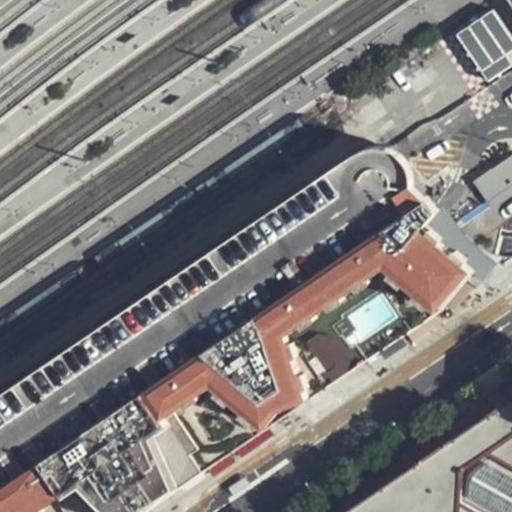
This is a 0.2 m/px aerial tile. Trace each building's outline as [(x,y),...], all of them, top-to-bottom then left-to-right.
[(511,36),(493,9),(458,33),(490,79),(511,64),(511,62),(507,54),(511,50),(511,36)] [(0,503),(406,232),(423,219),(424,196),(424,186),(422,171),(414,159),(399,150),(382,147),(368,146),(0,397),(0,503)] [(511,194),(511,156),(474,181),(492,208),(511,194)] [(425,251),(440,238),(446,232),(454,224),(424,196),(423,219),(406,232),(425,251)] [(361,375),(449,314),(455,320),(486,283),(440,238),(425,251),(406,232),(0,503),(0,511),(159,511),(223,469),(361,375)] [(511,511),(511,401),(385,486),(376,493),(346,511),(511,511)]
